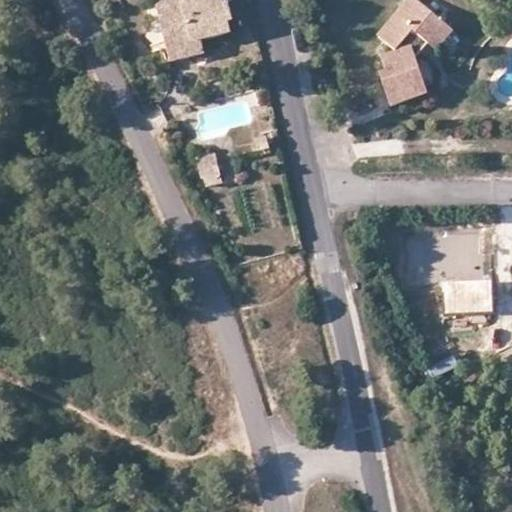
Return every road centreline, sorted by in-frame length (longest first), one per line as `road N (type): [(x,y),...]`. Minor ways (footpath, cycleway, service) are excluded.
road 1 (tertiary): [(72,0),(211,285),(267,466)]
road 2 (residential): [(368,445),(313,195)]
road 3 (unknown): [(299,131),(511,145)]
road 4 (residential): [(313,195),(270,0)]
road 5 (residential): [(313,195),(511,189)]
